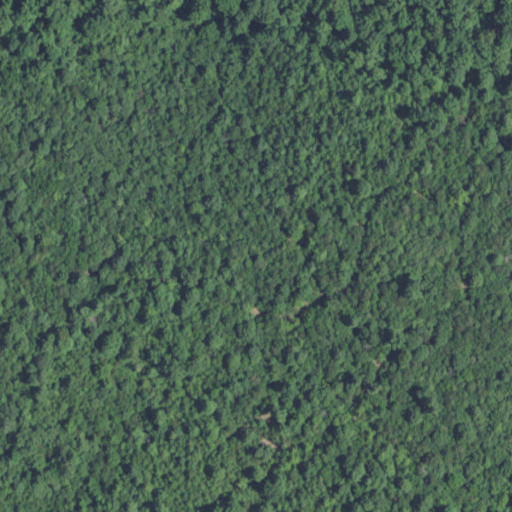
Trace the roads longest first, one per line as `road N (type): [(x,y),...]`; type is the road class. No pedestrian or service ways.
road 1 (residential): [(511,52),(474,121),(457,234),(458,287),(417,321),(344,420),(261,462),(203,511)]
road 2 (residential): [(0,268),(32,264),(66,244),(128,276),(176,287),(212,280),(288,327),(343,394),(415,442),(412,511)]
road 3 (residential): [(463,198),(389,188),(373,210),(353,283),(288,327)]
